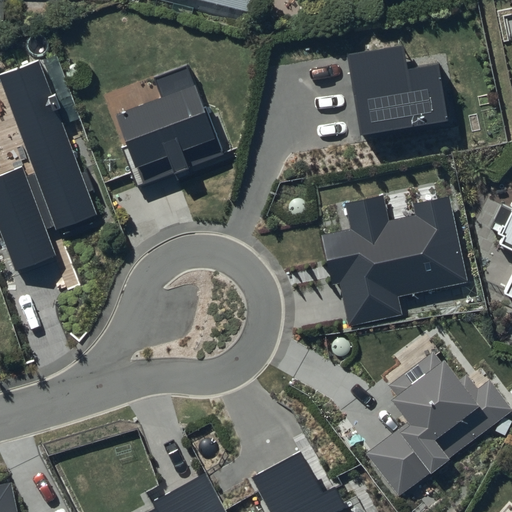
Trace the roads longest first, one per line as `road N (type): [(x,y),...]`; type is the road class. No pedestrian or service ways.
road 1 (residential): [(116,368),(139,296),(155,272),(192,248),(239,262),(257,275),(266,297),(251,344),(224,370),(182,373)]
road 2 (residential): [(116,368),(78,395),(0,416)]
